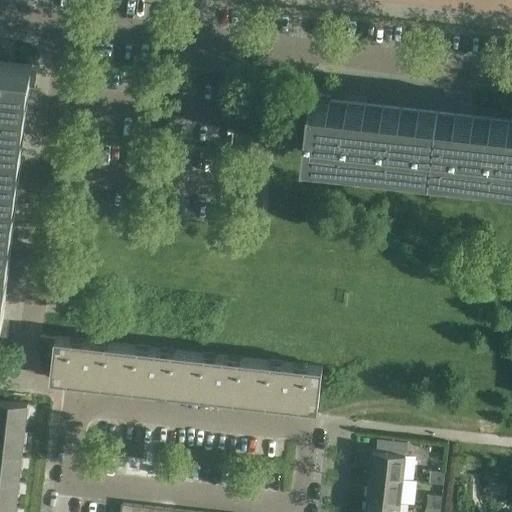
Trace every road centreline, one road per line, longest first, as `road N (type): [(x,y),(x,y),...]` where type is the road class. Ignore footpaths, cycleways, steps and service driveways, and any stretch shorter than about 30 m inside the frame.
road 1 (residential): [(71,406),(309,434),(301,506),(64,481)]
road 2 (residential): [(58,28),(511,75)]
road 3 (residential): [(71,406),(52,398),(22,361),(58,28)]
